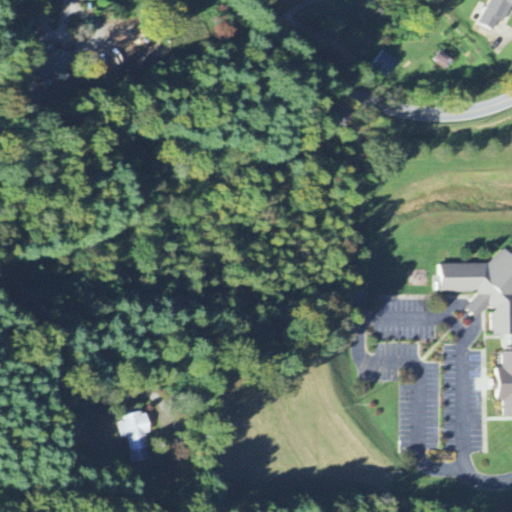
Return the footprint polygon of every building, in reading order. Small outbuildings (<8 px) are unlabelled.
[(510,0),(485,0),(476,27),(491,32),(495,22),(501,24),(510,0)] [(395,64),(381,52),(365,69),(380,82),(395,64)] [(433,266),(434,294),(471,293),(471,298),(459,310),(471,321),(483,307),(487,311),(487,337),(511,336),(511,264),(497,250),(484,265),(433,266)] [(498,419),(511,418),(511,353),(497,353),(498,369),(490,369),(491,403),(498,403),(498,419)] [(115,417),(118,440),(124,439),(127,464),(146,461),(142,435),(145,434),(142,413),(115,417)]
